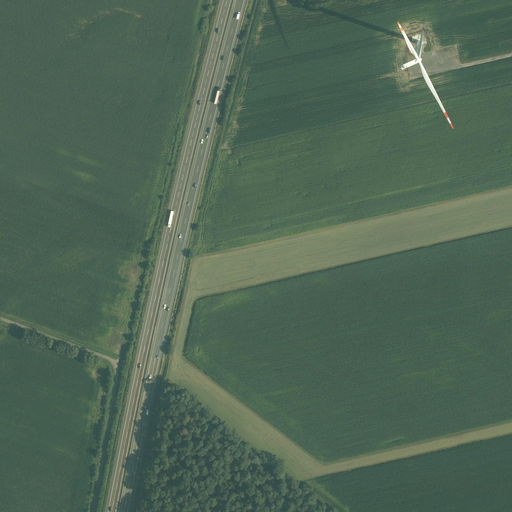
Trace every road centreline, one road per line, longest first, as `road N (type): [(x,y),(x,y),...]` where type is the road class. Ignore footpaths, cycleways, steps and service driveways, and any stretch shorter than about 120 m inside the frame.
road 1 (motorway): [(227,0),(112,511)]
road 2 (motorway): [(124,511),(239,0)]
road 3 (unclassified): [(0,314),(117,361),(93,511)]
